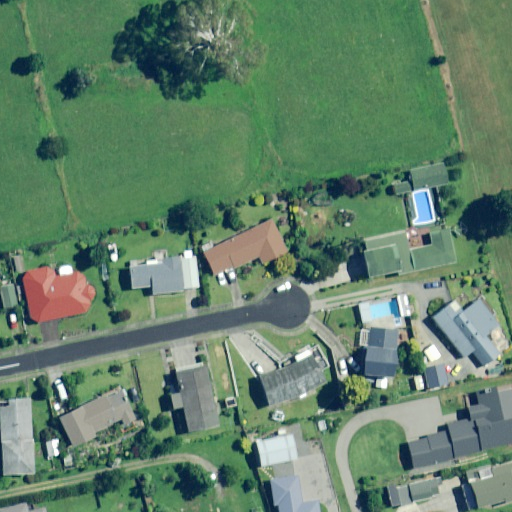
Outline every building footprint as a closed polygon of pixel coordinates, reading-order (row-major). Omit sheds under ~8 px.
[(442,163),(408,173),(410,179),(392,184),(397,198),(448,183),(442,163)] [(287,253),(271,220),(212,248),(210,243),(200,248),(213,277),(257,256),(261,265),(287,253)] [(455,262),(448,229),(428,233),(431,245),(408,251),(404,232),(359,242),(367,279),(396,272),(397,275),(455,262)] [(198,288),(195,255),(160,259),(161,265),(128,268),(130,289),(151,287),(151,295),(182,292),(181,289),(198,288)] [(72,275),(70,266),(59,268),(61,276),(53,277),(51,267),(20,274),(30,323),(89,311),(87,301),(94,299),(91,285),(85,286),(83,273),(72,275)] [(17,306),(12,284),(0,286),(0,293),(3,309),(17,306)] [(409,315),(406,295),(397,296),(400,317),(409,315)] [(498,325),(478,300),(462,312),(453,301),(431,318),(463,358),(471,352),(482,367),(498,355),(483,336),(498,325)] [(371,322),(368,303),(358,304),(361,323),(371,322)] [(397,330),(369,327),(368,332),(360,332),(359,346),(363,346),(361,376),(393,378),(397,330)] [(321,386),(311,358),(257,378),(268,406),(321,386)] [(218,426),(205,366),(174,373),(179,393),(168,395),(172,410),(181,408),(187,433),(218,426)] [(231,393),(229,367),(219,368),(222,394),(231,393)] [(511,385),(475,396),(477,405),(466,408),(469,419),(446,425),(447,431),(406,443),(413,470),(511,443),(511,385)] [(134,419),(121,389),(57,418),(70,446),(93,436),(92,433),(121,420),(123,424),(134,419)] [(32,474),(29,400),(0,401),(0,454),(1,476),(32,474)] [(295,459),(290,435),(255,443),(260,467),(295,459)] [(61,454),(57,440),(45,443),(49,457),(61,454)] [(511,462),(467,472),(474,508),(511,500),(511,462)] [(301,503),(297,476),(269,481),(273,506),(277,506),(277,511),(318,511),(317,501),(301,503)] [(438,496),(435,480),(396,488),(399,504),(438,496)]
